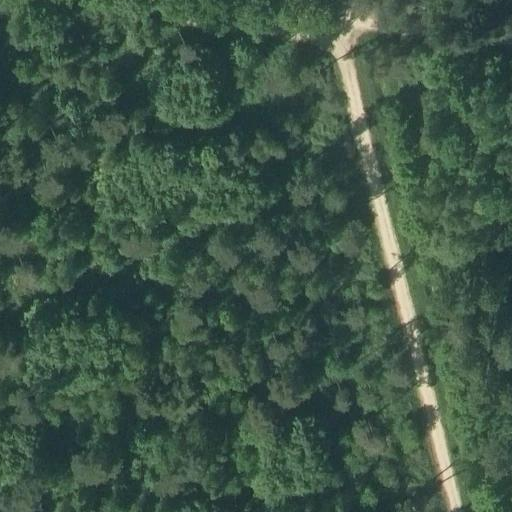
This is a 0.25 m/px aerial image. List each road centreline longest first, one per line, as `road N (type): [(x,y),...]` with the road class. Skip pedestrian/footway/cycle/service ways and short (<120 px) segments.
road 1 (track): [(463,511),(340,21)]
road 2 (track): [(340,21),(181,0)]
road 3 (track): [(511,42),(377,23)]
